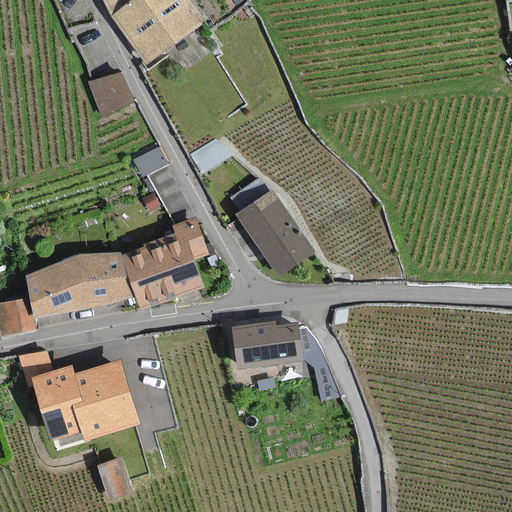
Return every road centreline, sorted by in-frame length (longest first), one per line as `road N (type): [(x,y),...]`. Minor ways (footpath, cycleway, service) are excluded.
road 1 (residential): [(256,304),(95,0)]
road 2 (residential): [(256,304),(0,347)]
road 3 (unclassified): [(511,296),(306,298)]
